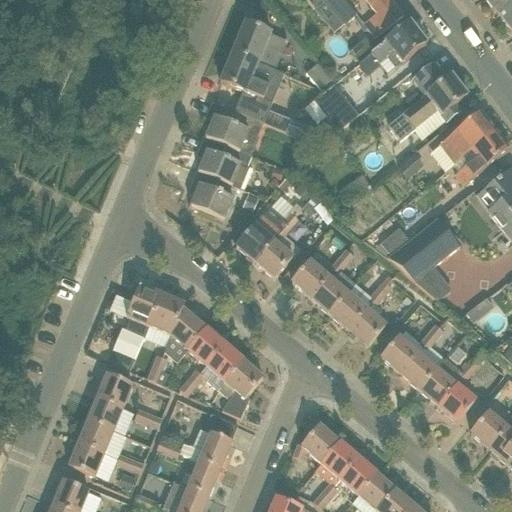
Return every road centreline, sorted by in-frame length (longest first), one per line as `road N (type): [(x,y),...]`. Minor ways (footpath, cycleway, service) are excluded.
road 1 (residential): [(0,511),(117,228)]
road 2 (residential): [(117,228),(211,0)]
road 3 (residential): [(117,228),(180,257),(305,366)]
road 4 (residential): [(305,366),(476,510)]
road 5 (residential): [(305,366),(245,511)]
road 6 (residential): [(511,104),(429,0)]
